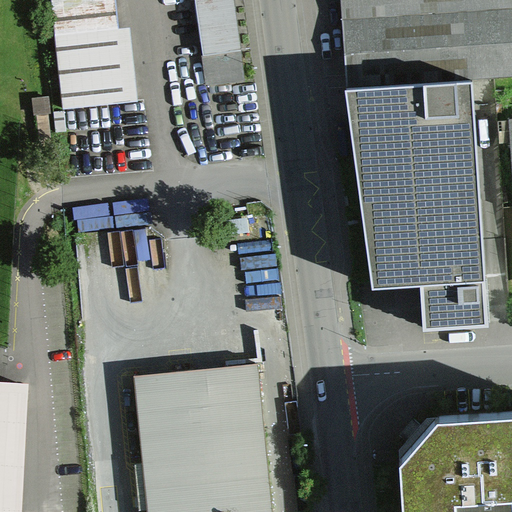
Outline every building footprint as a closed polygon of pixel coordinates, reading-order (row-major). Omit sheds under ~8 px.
[(113,0),(43,0),(56,110),(133,99),(125,25),(116,26),(113,0)] [(234,0),(194,0),(206,84),(245,79),(234,0)] [(511,0),(337,0),(344,88),(472,78),(484,78),(511,75),(511,0)] [(344,88),(372,286),(400,283),(419,282),(423,327),(488,323),(472,78),(344,88)] [(511,108),(501,110),(503,139),(508,138),(511,199),(511,108)] [(268,511),(253,364),(128,378),(142,511),(268,511)] [(0,511),(29,511),(34,380),(0,378),(0,511)] [(400,511),(511,511),(511,417),(439,421),(398,471),(400,511)]
